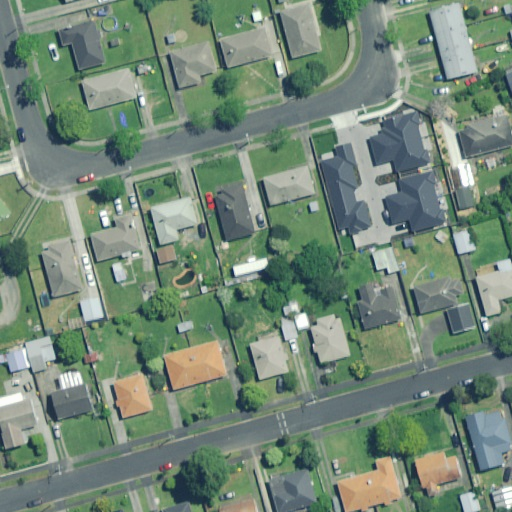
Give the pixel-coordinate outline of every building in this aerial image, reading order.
[(310,5),(289,10),(280,13),(292,59),(321,52),(310,5)] [(477,73),(459,5),(429,12),(447,80),(477,73)] [(105,65),(95,20),(58,28),(63,47),(72,45),(78,71),(105,65)] [(272,57),(264,29),(220,40),(227,69),(272,57)] [(216,72),(208,43),(170,53),(180,90),(201,84),(200,77),(216,72)] [(136,99),(128,70),(82,82),(89,111),(136,99)] [(511,147),(511,140),(505,115),(458,128),(466,159),(511,147)] [(428,166),(423,147),(392,155),(402,197),(419,193),(421,202),(436,198),(433,186),(440,184),(436,164),(428,166)] [(370,190),(365,164),(322,173),(330,210),(351,205),(349,195),(370,190)] [(314,195),(307,168),(263,179),(270,207),(314,195)] [(255,235),(243,183),(214,190),(226,242),(255,235)] [(474,207),(469,189),(456,192),(460,210),(474,207)] [(387,220),(383,199),(363,203),(367,224),(387,220)] [(0,222),(11,214),(0,200),(0,222)] [(196,226),(189,200),(151,210),(160,246),(179,241),(176,231),(196,226)] [(422,229),(418,208),(398,212),(403,233),(422,229)] [(97,262),(111,259),(115,275),(124,272),(121,259),(129,257),(138,255),(128,215),(114,218),(117,229),(90,235),(97,262)] [(475,251),(470,230),(453,235),(458,255),(475,251)] [(348,244),(347,231),(333,231),(334,245),(348,244)] [(219,274),(209,234),(201,236),(212,276),(219,274)] [(40,249),(54,299),(82,291),(69,242),(64,243),(40,249)] [(172,246),(156,250),(160,265),(176,261),(172,246)] [(399,272),(391,248),(372,254),(377,271),(387,269),(389,275),(399,272)] [(474,269),(476,279),(487,318),(501,314),(500,307),(503,306),(502,300),(507,299),(511,297),(511,266),(510,260),(474,269)] [(464,295),(459,276),(414,287),(421,316),(458,307),(455,297),(464,295)] [(396,277),(377,283),(359,287),(362,301),(357,303),(365,330),(400,321),(407,319),(396,277)] [(103,318),(98,298),(80,302),(85,323),(103,318)] [(475,329),(469,306),(446,312),(453,335),(475,329)] [(309,328),(305,314),(294,317),(298,331),(309,328)] [(320,365),(349,357),(339,314),(325,318),(309,321),(320,365)] [(292,320),(280,323),(285,342),(297,338),(292,320)] [(25,345),(32,368),(33,374),(46,370),(44,363),(55,360),(49,338),(25,345)] [(288,373),(279,338),(250,345),(259,381),(288,373)] [(228,376),(218,342),(164,357),(173,391),(228,376)] [(32,368),(25,345),(0,351),(0,359),(1,364),(8,363),(11,373),(32,368)] [(100,350),(84,354),(87,366),(103,362),(100,350)] [(79,371),(47,380),(58,421),(93,411),(86,384),(83,385),(79,371)] [(152,411),(142,375),(113,383),(123,419),(152,411)] [(24,402),(21,394),(0,399),(0,430),(1,430),(6,450),(25,445),(21,431),(37,427),(30,400),(24,402)] [(511,450),(502,411),(485,416),(484,413),(466,418),(480,472),(504,465),(501,453),(511,450)] [(462,479),(454,450),(415,461),(425,499),(439,495),(437,486),(462,479)] [(352,511),(401,499),(390,458),(376,461),(378,472),(337,483),(344,511),(352,511)] [(320,510),(307,470),(268,482),(277,511),(295,511),(313,507),(315,511),(320,510)] [(499,511),(511,508),(511,487),(492,493),(497,511),(499,511)] [(475,511),(479,511),(474,493),(460,498),(463,511),(475,511)] [(260,507),(258,498),(218,508),(218,511),(257,511),(256,508),(260,507)] [(192,511),(190,503),(161,510),(161,511),(192,511)]
